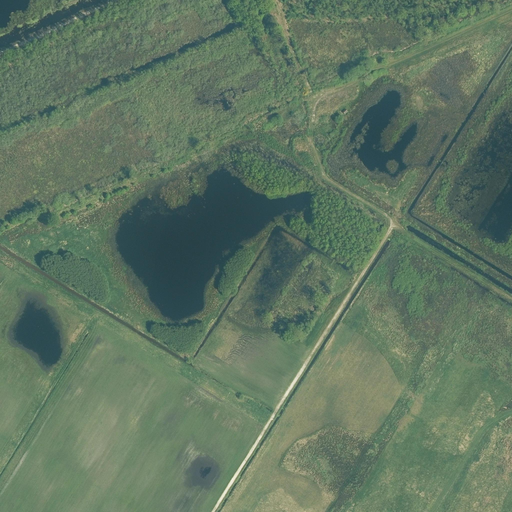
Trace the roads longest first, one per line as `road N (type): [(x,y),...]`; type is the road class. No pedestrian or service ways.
road 1 (track): [(511,9),(314,104),(311,141),(324,176),(391,226),(212,511)]
road 2 (track): [(511,299),(391,226)]
road 3 (track): [(431,511),(483,430),(511,413)]
